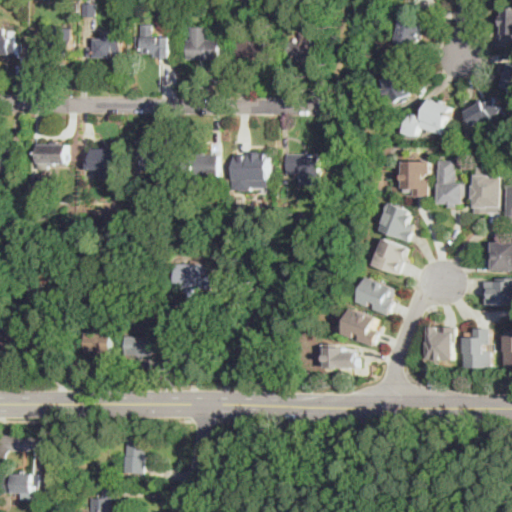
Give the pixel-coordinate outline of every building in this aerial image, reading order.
[(98,4),(98,16),(85,16),(85,13),(85,3),(98,4)] [(425,22),(420,47),(415,46),(413,55),(397,52),(399,40),(402,41),(407,18),(425,22)] [(74,29),(73,58),(65,58),(65,62),(55,61),(55,57),(48,57),(48,56),(41,56),(41,47),(47,47),(47,38),(54,38),(55,26),(63,26),(63,28),(74,29)] [(210,27),(210,40),(223,40),(223,59),(188,59),(189,40),(192,40),(192,27),(210,27)] [(20,42),(20,56),(10,56),(10,53),(0,53),(0,28),(7,28),(7,38),(13,38),(13,42),(20,42)] [(314,42),(327,43),(326,62),(282,61),(282,42),(303,42),(303,32),(315,32),(314,42)] [(173,58),(161,58),(161,57),(156,57),(156,54),(144,54),(144,49),(138,49),(138,37),(174,37),(173,58)] [(91,57),(91,38),(125,38),(125,57),(91,57)] [(273,39),(273,60),(239,60),(239,39),(273,39)] [(43,59),(42,43),(30,44),(31,59),(43,59)] [(417,94),(411,97),(412,100),(405,104),(403,100),(399,102),(395,96),(392,98),(387,87),(389,86),(386,79),(404,70),(417,94)] [(508,115),(499,121),(497,117),(480,128),(469,111),(495,95),(508,115)] [(456,107),(445,135),(423,127),(420,137),(408,133),(416,113),(426,116),(425,119),(433,98),(456,107)] [(23,148),(23,163),(13,162),(13,173),(0,173),(0,143),(5,143),(5,148),(23,148)] [(42,163),(42,144),(71,144),(71,163),(42,163)] [(91,170),(91,152),(96,153),(96,148),(122,149),(122,170),(91,170)] [(173,170),(136,170),(136,150),(174,151),(173,170)] [(273,151),(272,187),(254,186),(254,190),(243,190),(243,188),(235,188),(235,175),(237,175),(237,152),(251,153),(251,150),(261,150),(261,151),(273,151)] [(223,176),(186,176),(187,153),(223,154),(223,176)] [(324,153),(324,185),(304,185),(304,172),(289,172),(289,153),(324,153)] [(434,160),(434,173),(429,173),(429,178),(434,178),(434,195),(418,195),(418,191),(407,191),(408,159),(434,160)] [(460,167),(460,181),(468,181),(468,203),(458,203),(458,206),(451,206),(451,203),(444,202),(444,183),(441,183),(442,167),(443,167),(443,159),(459,159),(458,167),(460,167)] [(507,167),(505,211),(492,211),(492,212),(478,212),(479,197),(478,197),(478,184),(480,184),(481,166),(507,167)] [(50,193),(50,208),(34,208),(35,193),(50,193)] [(417,214),(414,222),(419,223),(416,230),(418,230),(414,240),(385,229),(386,227),(385,227),(387,219),(388,220),(391,212),(390,211),(394,200),(416,209),(414,212),(417,214)] [(142,212),(138,217),(134,213),(138,209),(142,212)] [(307,217),(301,222),(295,215),(301,210),(307,217)] [(128,223),(118,223),(118,213),(128,213),(128,223)] [(69,226),(51,226),(51,214),(69,214),(69,226)] [(189,238),(182,239),(181,232),(189,231),(189,238)] [(404,273),(379,264),(389,237),(415,246),(404,273)] [(511,269),(492,269),(492,256),(492,241),(511,241),(511,269)] [(211,259),(211,264),(215,264),(215,288),(176,288),(176,263),(192,263),(192,259),(211,259)] [(402,299),(395,314),(381,308),(383,302),(378,299),(375,305),(363,300),(374,275),(399,286),(395,296),(402,299)] [(511,304),(488,304),(488,280),(499,280),(499,276),(511,276),(511,304)] [(385,329),(379,345),(364,339),(366,333),(361,331),(359,336),(348,332),(358,306),(383,316),(379,326),(385,329)] [(460,325),(459,340),(458,340),(457,359),(432,358),(432,340),(433,340),(434,329),(435,325),(443,325),(443,329),(444,329),(444,324),(460,325)] [(54,333),(65,334),(65,351),(44,350),(44,356),(26,355),(26,349),(29,349),(30,333),(41,333),(41,325),(54,325),(54,333)] [(495,327),(495,343),(490,343),(490,350),(495,350),(495,366),(468,365),(469,331),(480,331),(480,327),(495,327)] [(113,353),(107,353),(107,355),(96,355),(96,353),(87,353),(87,332),(114,333),(113,353)] [(161,337),(161,353),(154,353),(154,356),(127,355),(128,336),(161,337)] [(0,358),(0,341),(9,341),(9,358),(0,358)] [(362,366),(331,365),(331,347),(350,347),(350,349),(362,350),(362,366)] [(150,473),(128,472),(130,435),(141,435),(141,442),(150,443),(149,457),(151,457),(150,473)] [(37,487),(38,499),(25,499),(25,493),(8,493),(8,474),(50,474),(50,486),(37,487)] [(94,511),(94,498),(106,497),(106,488),(123,488),(123,499),(115,499),(115,511),(94,511)]
